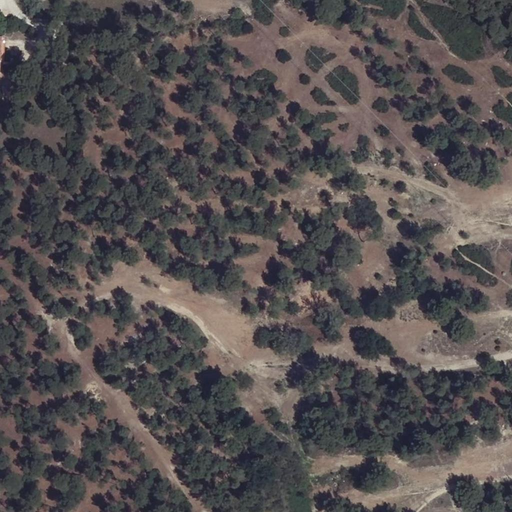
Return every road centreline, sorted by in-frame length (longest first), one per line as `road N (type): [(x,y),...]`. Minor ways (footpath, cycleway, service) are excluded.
road 1 (track): [(511,353),(436,367),(252,365),(184,310),(143,293),(107,291),(89,299),(70,342)]
road 2 (track): [(197,511),(70,342)]
road 3 (track): [(511,478),(330,511)]
